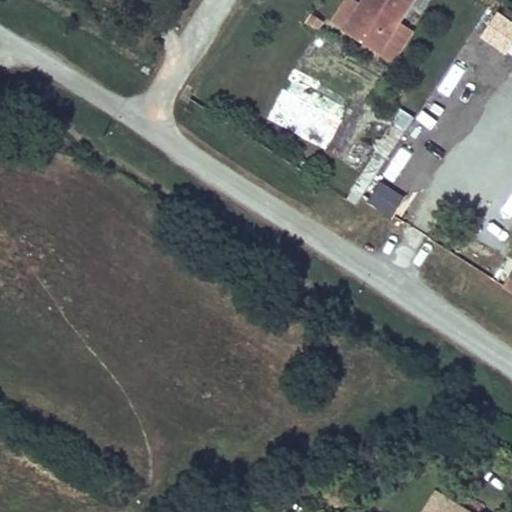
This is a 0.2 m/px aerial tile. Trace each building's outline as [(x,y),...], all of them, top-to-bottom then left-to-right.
[(354,0),(343,0),(330,21),(343,29),(360,4),(354,0)] [(363,0),(360,4),(343,29),(379,53),(385,42),(400,52),(414,31),(398,22),(412,0),(363,0)] [(511,25),(496,15),(480,37),(506,55),(511,46),(511,25)] [(505,219),(511,206),(511,185),(496,176),(480,203),(505,219)] [(469,511),(438,493),(426,511),(469,511)]
